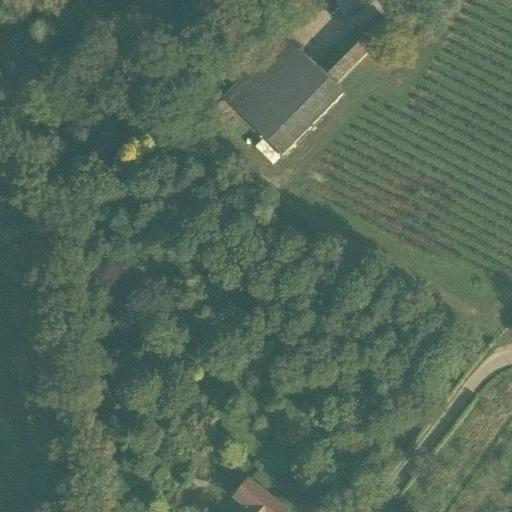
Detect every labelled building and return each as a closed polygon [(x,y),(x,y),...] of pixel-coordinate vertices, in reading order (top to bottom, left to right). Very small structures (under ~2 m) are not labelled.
[(335,0),(343,16),(368,2),(366,0),(335,0)] [(338,84),(339,83),(372,50),(354,32),(320,67),(338,84)] [(282,157),(296,143),(343,95),(285,37),(224,99),(282,157)] [(163,106),(205,61),(184,41),(141,86),(163,106)] [(287,511),(248,481),(235,498),(247,508),(243,511),(287,511)] [(157,511),(134,495),(134,496),(121,511),(157,511)]
